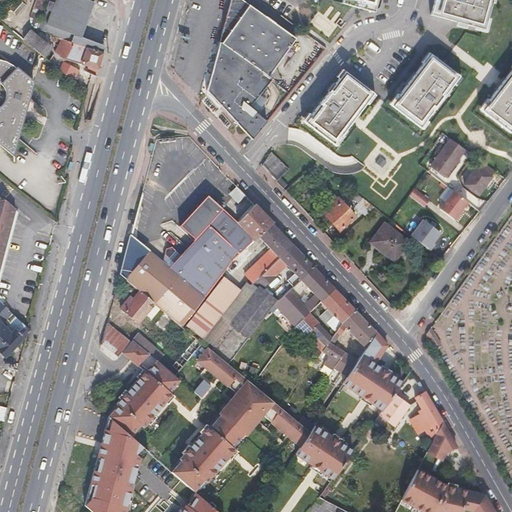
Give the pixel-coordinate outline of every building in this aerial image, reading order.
[(20,0),(19,0),(11,10),(17,15),(26,4),(20,0)] [(36,0),(30,17),(39,21),(46,0),(36,0)] [(82,37),(94,1),(90,0),(46,0),(39,21),(36,30),(61,38),(103,52),(105,45),(82,37)] [(268,77),(296,38),(243,0),(230,0),(219,40),(268,77)] [(342,0),(342,3),(357,8),(373,12),(376,0),(342,0)] [(434,0),(431,14),(468,24),(482,28),(485,29),(489,15),(492,3),(492,0),(434,0)] [(33,28),(36,30),(39,21),(30,17),(30,25),(33,28)] [(23,40),(44,57),(52,48),(31,31),(23,40)] [(103,52),(61,38),(55,52),(64,60),(58,69),(73,81),(79,70),(70,65),(71,61),(88,67),(86,72),(92,74),(96,76),(103,52)] [(268,77),(219,40),(206,90),(242,128),(251,117),(247,114),(251,109),(249,107),(263,89),(271,80),(268,77)] [(49,62),(58,69),(64,60),(55,52),(49,62)] [(440,61),(430,54),(410,82),(392,106),(420,126),(428,116),(454,84),(460,77),(442,63),(440,61)] [(0,145),(13,156),(19,134),(21,129),(23,120),(27,107),(30,96),(31,92),(33,88),(34,83),(14,66),(5,61),(0,59),(0,145)] [(499,87),(481,111),(510,132),(511,129),(511,69),(507,76),(504,81),(502,84),(499,87)] [(354,113),(370,92),(345,72),(305,124),(332,143),(348,121),(351,117),(354,113)] [(251,139),(266,121),(251,109),(247,114),(251,117),(242,128),(251,139)] [(445,177),(465,150),(450,138),(430,166),(445,177)] [(281,177),(289,169),(270,151),(262,164),(277,181),(281,177)] [(385,161),(380,157),(376,162),(382,166),(385,161)] [(479,195),(492,176),(477,166),(463,184),(479,195)] [(409,195),(425,207),(430,201),(414,189),(409,195)] [(468,201),(453,191),(440,209),(455,220),(461,214),(459,213),(463,208),(468,201)] [(324,215),(340,200),(334,193),(329,198),(332,202),(321,212),(324,215)] [(0,199),(0,264),(15,209),(4,199),(0,199)] [(339,231),(355,216),(340,200),(324,215),(339,231)] [(254,204),(237,222),(253,241),(258,237),(272,223),(254,204)] [(406,227),(408,228),(406,231),(410,234),(421,220),(415,216),(406,227)] [(441,233),(424,219),(411,235),(431,250),(436,244),(434,242),(441,233)] [(253,283),(254,281),(292,245),(272,223),(258,237),(270,249),(244,274),(253,283)] [(407,242),(385,225),(371,242),(394,259),(407,242)] [(259,286),(261,288),(276,275),(286,265),(299,252),(292,245),(254,281),(259,286)] [(252,254),(246,247),(233,259),(222,274),(228,279),(240,264),(252,254)] [(300,279),(313,267),(299,252),(286,265),(295,274),(300,279)] [(313,267),(300,279),(306,286),(314,295),(303,305),(288,290),(277,300),(274,304),(294,326),(309,312),(320,301),(334,289),(313,267)] [(295,274),(287,280),(292,286),(300,279),(295,274)] [(224,277),(186,325),(203,339),(241,290),(224,277)] [(254,281),(253,283),(245,293),(250,297),(229,325),(247,338),(271,308),(274,304),(277,300),(261,288),(259,286),(254,281)] [(341,323),(354,310),(334,289),(320,301),(328,309),(328,310),(341,323)] [(23,335),(28,329),(0,301),(0,352),(5,357),(24,337),(23,335)] [(328,309),(320,316),(335,332),(339,325),(341,323),(328,310),(328,309)] [(356,354),(360,356),(371,340),(376,332),(354,310),(341,323),(339,325),(335,332),(340,335),(345,327),(362,345),(356,354)] [(329,342),(332,337),(309,312),(294,326),(305,337),(311,332),(316,337),(312,341),(322,351),(329,342)] [(132,340),(126,336),(108,322),(101,344),(115,356),(117,357),(122,352),(132,340)] [(441,343),(432,328),(431,327),(426,334),(433,347),(441,343)] [(371,340),(363,352),(376,361),(378,359),(380,356),(382,353),(384,350),(386,346),(387,345),(382,338),(376,332),(371,340)] [(136,364),(137,365),(142,369),(144,371),(155,360),(148,354),(136,343),(132,340),(122,352),(126,355),(131,360),(136,364)] [(329,342),(322,351),(330,356),(324,364),(332,370),(333,368),(346,377),(349,373),(358,360),(329,342)] [(220,415),(242,434),(244,436),(254,424),(252,422),(254,419),(256,417),(260,412),(270,420),(276,425),(277,427),(279,429),(286,434),(289,436),(290,437),(300,446),(310,432),(283,409),(253,385),(228,364),(209,348),(198,360),(205,366),(207,367),(208,369),(223,381),(235,391),(230,398),(229,399),(228,401),(218,413),(220,415)] [(380,367),(374,364),(376,361),(363,352),(360,356),(358,360),(349,373),(346,377),(342,383),(360,395),(362,396),(369,401),(370,402),(382,410),(394,393),(395,392),(402,383),(390,374),(388,373),(381,368),(380,367)] [(155,360),(144,371),(141,375),(138,378),(135,382),(127,391),(120,399),(116,404),(118,405),(108,417),(130,436),(140,424),(143,427),(147,422),(154,414),(165,401),(168,398),(171,394),(168,391),(178,379),(175,376),(162,366),(157,361),(155,360)] [(381,365),(380,367),(381,368),(388,373),(390,374),(391,371),(389,370),(384,366),(381,365)] [(136,376),(138,378),(141,375),(144,371),(142,369),(136,376)] [(200,398),(210,386),(203,379),(193,391),(200,398)] [(120,399),(127,391),(124,389),(118,397),(120,399)] [(382,410),(378,415),(395,427),(412,404),(395,392),(394,393),(382,410)] [(442,422),(425,392),(415,397),(419,405),(415,408),(420,417),(419,421),(426,433),(430,434),(433,439),(435,435),(437,430),(442,422)] [(173,396),(171,394),(168,398),(165,401),(167,403),(173,396)] [(362,396),(360,395),(359,398),(361,400),(364,402),(368,405),(369,405),(370,402),(369,401),(362,396)] [(156,416),(154,414),(147,422),(149,424),(156,416)] [(232,445),(242,434),(220,415),(210,427),(208,425),(204,429),(202,432),(191,444),(190,445),(184,453),(180,458),(182,459),(171,471),(175,475),(180,480),(182,481),(193,491),(204,478),(206,481),(211,476),(217,468),(219,467),(229,455),(231,452),(235,448),(232,445)] [(139,462),(148,452),(143,448),(130,436),(108,417),(106,425),(103,437),(99,452),(90,484),(85,505),(92,511),(124,511),(131,489),(136,470),(139,462)] [(449,434),(442,422),(437,430),(435,435),(439,441),(449,435),(449,434)] [(200,430),(202,432),(204,429),(208,425),(205,423),(200,430)] [(330,436),(314,425),(310,432),(300,446),(295,454),(311,464),(312,465),(320,470),(321,471),(332,479),(352,451),(340,443),(339,442),(332,437),(330,436)] [(332,433),(330,436),(332,437),(339,442),(340,443),(342,440),(340,438),(337,436),(334,434),(332,433)] [(435,435),(433,439),(426,452),(440,460),(444,453),(445,452),(456,446),(452,440),(449,435),(439,441),(435,435)] [(184,453),(190,445),(188,443),(182,451),(184,453)] [(237,450),(235,448),(231,452),(229,455),(231,457),(236,451),(237,450)] [(312,465),(311,464),(309,467),(310,468),(314,471),(316,473),(319,474),(321,471),(320,470),(312,465)] [(219,470),(217,468),(211,476),(213,478),(219,470)] [(494,511),(484,494),(475,492),(472,491),(470,491),(455,488),(445,486),(416,469),(402,497),(415,503),(413,506),(422,511),(461,511),(462,510),(472,511),(494,511)] [(217,511),(209,505),(197,494),(190,505),(187,503),(182,511),(181,511),(217,511)]
